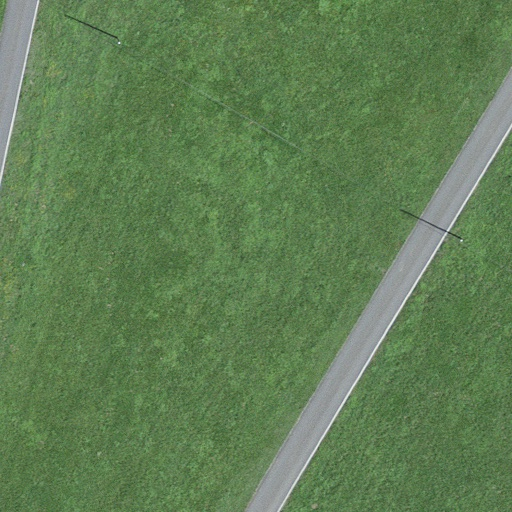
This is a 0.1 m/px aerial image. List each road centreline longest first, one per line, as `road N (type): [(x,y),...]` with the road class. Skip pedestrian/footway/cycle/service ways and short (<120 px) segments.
road 1 (unclassified): [(511,102),(326,393),(261,511)]
road 2 (unclassified): [(0,167),(35,0)]
